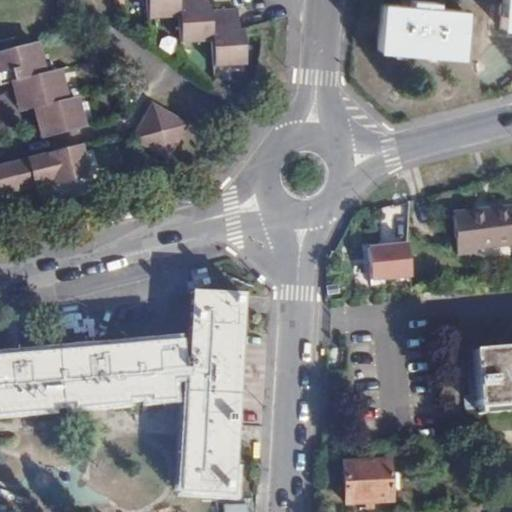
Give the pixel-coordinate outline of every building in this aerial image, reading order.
[(141,0),(142,21),(173,20),(175,46),(203,44),(205,71),(238,69),(236,36),(227,36),(227,30),(231,30),(231,15),(202,17),(201,10),(194,11),(194,5),(200,5),(199,0),(141,0)] [(457,53),(460,6),(429,4),(429,0),(401,0),(402,1),(380,0),(378,0),(376,46),(457,53)] [(511,0),(498,0),(496,26),(511,27),(511,0)] [(0,53),(0,64),(30,54),(28,45),(0,53)] [(0,64),(0,74),(5,73),(7,85),(12,104),(28,100),(31,110),(38,140),(76,129),(68,100),(59,102),(51,73),(36,76),(30,54),(0,64)] [(15,114),(31,110),(28,100),(12,104),(15,114)] [(159,160),(175,128),(144,111),(127,144),(159,160)] [(82,179),(74,148),(22,162),(29,192),(43,188),(42,180),(49,179),(50,186),(50,188),(82,179)] [(22,162),(5,166),(13,196),(29,192),(22,162)] [(5,166),(0,167),(0,199),(13,196),(5,166)] [(475,252),(475,255),(484,254),(484,247),(511,244),(511,206),(491,209),(492,214),(462,217),(466,253),(475,252)] [(374,249),(374,262),(416,258),(416,246),(374,249)] [(416,258),(374,262),(375,267),(417,265),(416,258)] [(177,492),(228,494),(240,295),(190,292),(177,492)] [(511,344),(475,348),(479,406),(511,403),(511,344)] [(0,418),(181,405),(178,350),(0,363),(0,418)] [(388,498),(386,459),(341,462),(343,501),(388,498)]
